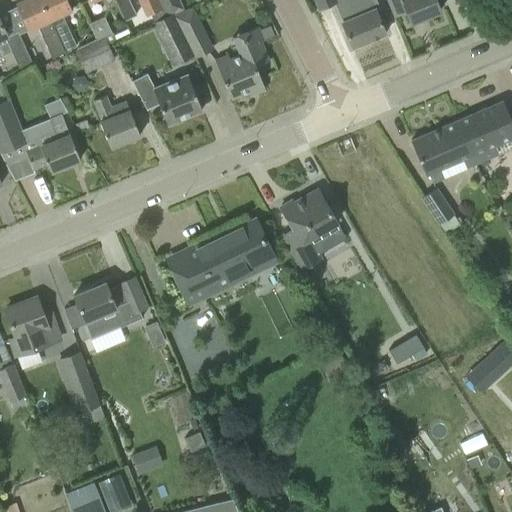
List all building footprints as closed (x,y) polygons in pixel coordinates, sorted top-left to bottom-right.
[(49,19),(39,0),(19,0),(15,2),(28,29),(37,25),(52,57),(64,52),(54,31),(49,19)] [(65,0),(39,0),(49,19),(70,9),(65,0)] [(113,0),(115,2),(116,2),(124,19),(134,15),(127,0),(113,0)] [(138,0),(146,16),(160,9),(161,8),(157,0),(138,0)] [(157,0),(161,8),(160,9),(163,16),(172,12),(173,13),(182,9),(177,0),(157,0)] [(385,34),(375,10),(379,9),(375,0),(313,0),(318,10),(333,3),(352,48),(385,34)] [(439,11),(434,0),(386,0),(393,17),(406,12),(410,23),(439,11)] [(192,8),(174,16),(175,18),(194,54),(195,57),(213,48),(192,8)] [(172,12),(163,16),(151,23),(163,47),(173,43),(182,60),(194,54),(175,18),(174,16),(173,13),(172,12)] [(89,23),(97,39),(104,35),(111,32),(104,16),(89,23)] [(65,26),(54,31),(64,52),(75,47),(65,26)] [(268,60),(260,42),(263,41),(257,27),(232,37),(239,54),(228,59),(227,54),(214,59),(230,98),(247,92),(248,96),(264,89),(255,66),(268,60)] [(5,37),(18,67),(30,60),(18,32),(5,37)] [(104,35),(97,39),(97,40),(75,50),(85,73),(115,59),(104,35)] [(147,109),(147,108),(158,104),(166,124),(201,110),(186,74),(154,87),(146,73),(131,81),(146,110),(147,109)] [(0,153),(26,142),(0,80),(0,153)] [(99,122),(102,129),(109,147),(139,135),(125,100),(109,107),(104,95),(92,100),(101,121),(99,122)] [(47,119),(46,119),(54,139),(25,152),(32,169),(46,163),(50,172),(54,170),(56,172),(64,169),(64,166),(79,160),(68,131),(67,131),(59,112),(65,109),(57,99),(41,105),(47,119)] [(511,123),(502,101),(456,120),(474,163),(497,153),(494,145),(511,137),(511,123)] [(474,163),(456,120),(410,140),(425,175),(428,174),(432,182),(442,177),(439,169),(462,159),(465,167),(474,163)] [(420,197),(439,224),(453,214),(434,187),(420,197)] [(291,229),(281,235),(291,252),(301,269),(319,259),(307,238),(319,232),(336,222),(317,189),(293,202),(291,200),(279,207),(291,229)] [(167,261),(176,279),(188,303),(275,261),(254,218),(167,261)] [(138,310),(145,308),(133,278),(118,284),(119,286),(108,290),(104,282),(73,295),(83,321),(84,321),(90,337),(118,325),(119,327),(141,318),(138,310)] [(14,337),(10,339),(16,354),(59,338),(49,312),(42,315),(36,298),(4,310),(14,337)] [(156,322),(144,327),(152,347),(164,342),(156,322)] [(414,333),(387,349),(395,362),(411,353),(421,347),(422,346),(414,333)] [(511,349),(503,341),(477,365),(492,381),(511,362),(511,349)] [(340,355),(320,364),(327,378),(346,369),(340,355)] [(11,400),(17,415),(31,410),(12,364),(0,369),(0,384),(7,402),(11,400)] [(64,386),(74,413),(98,405),(88,378),(64,386)] [(198,432),(183,438),(189,452),(203,446),(198,432)] [(132,452),(138,472),(162,463),(156,443),(132,452)] [(476,455),(465,459),(469,468),(480,464),(476,455)] [(95,483),(73,491),(80,511),(102,503),(95,483)] [(232,498),(189,509),(190,511),(236,511),(237,511),(232,498)]
